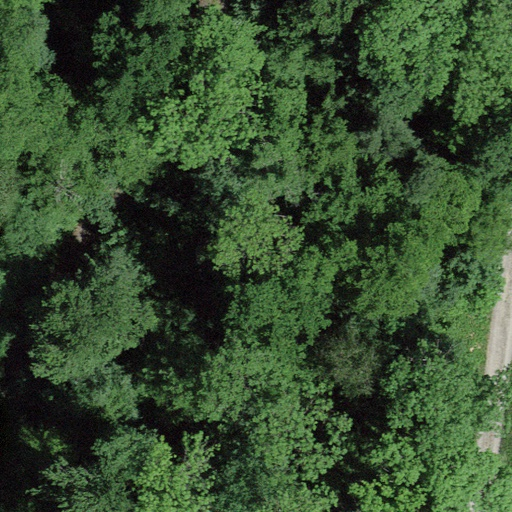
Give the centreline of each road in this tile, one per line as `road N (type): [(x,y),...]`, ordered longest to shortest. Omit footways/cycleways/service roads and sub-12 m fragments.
road 1 (track): [(0,363),(10,358),(59,248),(208,0)]
road 2 (track): [(511,303),(482,511)]
